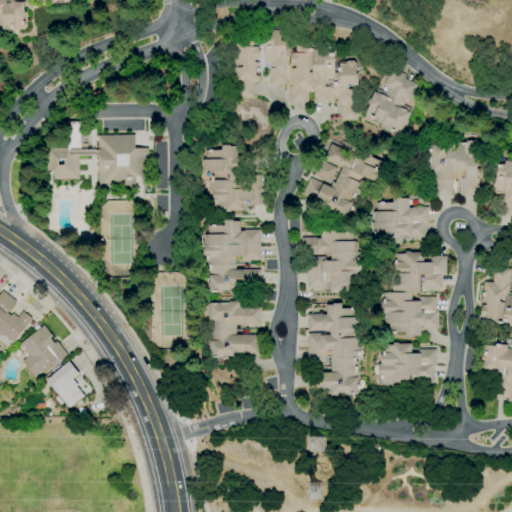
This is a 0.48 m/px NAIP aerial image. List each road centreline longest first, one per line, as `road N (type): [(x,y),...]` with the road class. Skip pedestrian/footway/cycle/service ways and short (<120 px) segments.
road 1 (residential): [(0,148),(59,81),(175,26),(242,8),(335,16),(374,33),(446,89),(511,105)]
road 2 (residential): [(159,438),(243,416),(511,435)]
road 3 (tertiary): [(175,511),(159,438),(125,362),(75,293),(0,230)]
road 4 (residential): [(287,416),(277,209),(295,136)]
road 5 (residential): [(446,433),(463,233),(511,243)]
road 6 (residential): [(175,26),(187,105),(198,98),(199,59),(194,41),(175,26)]
road 7 (residential): [(163,245),(175,220),(175,121),(187,105)]
